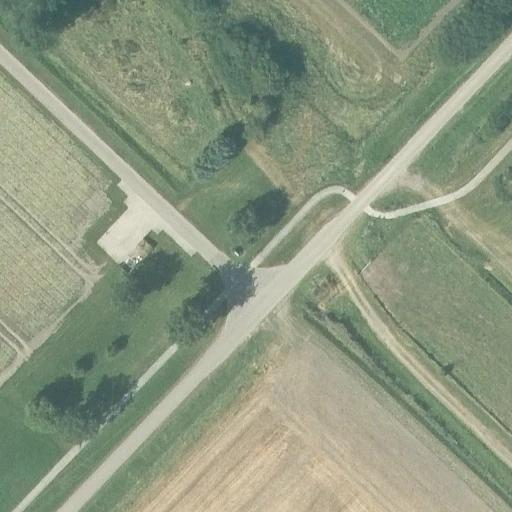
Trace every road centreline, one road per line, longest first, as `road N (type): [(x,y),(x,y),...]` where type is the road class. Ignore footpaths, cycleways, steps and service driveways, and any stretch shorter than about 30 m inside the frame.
road 1 (tertiary): [(70,511),(511,42)]
road 2 (track): [(304,213),(390,344),(511,459)]
road 3 (track): [(153,0),(189,32),(235,134),(304,213)]
